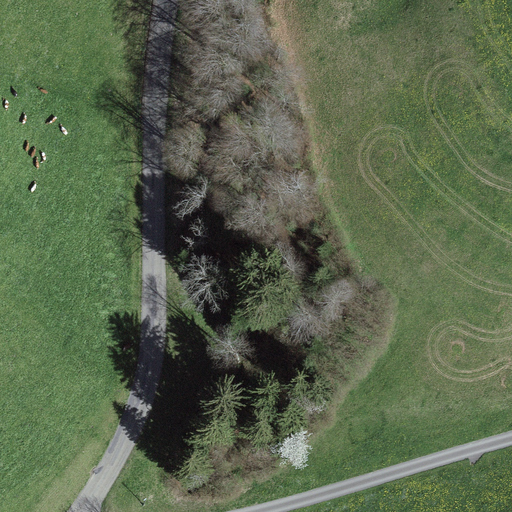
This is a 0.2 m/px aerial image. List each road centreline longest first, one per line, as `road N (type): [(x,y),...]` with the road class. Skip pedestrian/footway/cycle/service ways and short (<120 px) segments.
road 1 (unclassified): [(82,511),(133,428),(153,359),(154,133),(168,0)]
road 2 (track): [(511,439),(258,511)]
